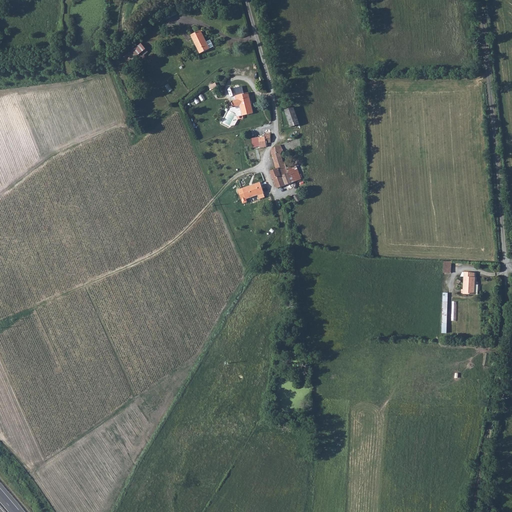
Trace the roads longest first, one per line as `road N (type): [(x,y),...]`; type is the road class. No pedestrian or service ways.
road 1 (unclassified): [(504,325),(480,0)]
road 2 (track): [(472,511),(504,325)]
road 3 (unclassified): [(262,167),(276,140),(276,117),(247,0)]
